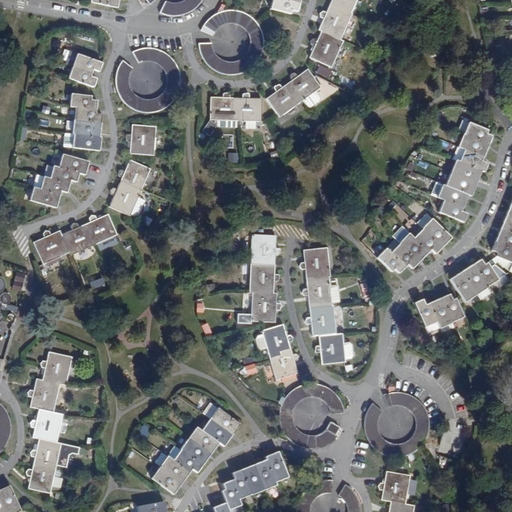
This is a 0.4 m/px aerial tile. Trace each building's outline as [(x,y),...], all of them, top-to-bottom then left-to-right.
[(115,9),(117,0),(84,0),(84,3),(115,9)] [(184,0),(183,1),(180,2),(177,3),(174,3),(171,3),(168,2),(165,2),(160,14),(163,15),(166,16),(169,16),(172,16),(175,16),(177,16),(180,16),(183,15),(186,14),(189,13),(191,11),(193,10),(195,8),(197,6),(199,4),(201,2),(202,0),(144,0),(145,1),(146,3),(148,4),(148,5),(154,0),(184,0)] [(296,12),(298,1),(292,0),(269,0),(268,8),(288,13),(289,11),(296,12)] [(321,31),(339,40),(351,14),(350,13),(340,8),(343,3),(337,0),(331,0),(325,14),(322,12),(318,14),(319,19),(322,20),(318,29),(321,31)] [(337,0),(343,3),(340,8),(350,13),(355,0),(337,0)] [(218,61),(216,59),(213,54),(212,51),(211,48),(211,45),(197,46),(197,48),(198,53),(199,56),(200,58),(201,61),(202,62),(204,64),(205,67),(208,69),(209,71),(211,72),(214,74),(216,75),(218,76),(220,77),(223,78),(225,78),(227,78),(230,78),(232,79),(235,79),(238,78),(240,77),(242,76),(245,75),(248,74),(250,73),(252,71),(253,70),(255,68),(256,67),(258,65),(259,64),(260,62),(261,60),(262,58),(263,56),(264,54),(264,53),(265,50),(265,48),(265,46),(265,44),(265,41),(264,38),(264,36),(263,34),(262,32),(261,29),(260,27),(259,25),(257,24),(255,22),(255,20),(254,20),(252,18),(250,17),(248,16),(246,14),(244,13),(242,12),(240,12),(238,11),(235,11),(233,11),(231,11),(229,11),(227,11),(225,11),(222,12),(220,12),(218,14),(216,14),(214,15),(213,16),(211,17),(209,18),(208,20),(206,22),(216,31),(218,29),(221,27),(224,26),(227,25),(230,25),(233,25),(236,25),(239,26),(242,27),(244,29),(246,31),(248,33),(250,36),(251,39),(252,42),(252,44),(251,47),(251,50),(250,53),(248,56),(246,58),(244,60),(242,62),(240,63),(237,64),(234,65),(231,65),(229,65),(226,65),(223,64),(220,62),(218,61)] [(342,41),(339,40),(321,31),(315,42),(313,40),(312,40),(311,40),(310,40),(309,41),(309,42),(308,43),(308,44),(309,45),(310,46),(311,47),(313,48),(309,57),(320,62),(330,67),(342,41)] [(137,98),(134,96),(132,93),(130,91),(129,88),(128,84),(128,81),(128,78),(129,75),(130,72),(131,70),(133,68),(122,59),(120,63),(117,68),(116,73),(115,79),(115,86),(116,91),(120,99),(124,105),(129,109),(135,112),(142,114),(148,115),(155,114),(163,111),(169,107),(174,103),(178,96),(181,90),(182,84),(182,77),(181,72),(179,67),(177,62),(173,57),(168,53),(162,50),(157,48),(152,47),(146,47),(141,48),(136,49),(132,51),(139,63),(141,62),(143,61),(146,61),(149,60),(152,61),(156,62),(158,63),(160,64),(163,66),(165,69),(166,71),(168,74),(168,77),(169,80),(169,83),(168,86),(167,89),(166,92),(164,94),(162,96),(159,98),(156,99),(153,101),(150,101),(147,101),(144,101),(142,100),(139,99),(137,98)] [(77,54),(72,66),(91,73),(92,70),(98,72),(101,64),(77,54)] [(319,65),(317,73),(330,77),(332,69),(319,65)] [(91,73),(72,66),(68,78),(91,87),(95,79),(89,77),(91,73)] [(291,80),(284,86),(291,95),(296,91),(302,100),(314,91),(319,88),(312,78),(307,70),(297,77),(294,74),(294,73),(293,73),(292,72),(291,73),(290,73),(289,75),(289,76),(289,77),(290,78),(291,80)] [(291,95),(284,86),(279,89),(277,87),(276,86),(275,86),(273,86),(272,87),(272,88),(272,89),(272,90),(272,91),(274,93),(267,98),(280,116),(302,100),(296,91),(291,95)] [(236,120),(239,120),(239,109),(233,108),(234,97),(225,97),(225,95),(225,93),(225,92),(224,92),(224,91),(223,91),(222,91),(221,91),(221,92),(220,92),(220,93),(219,94),(219,97),(212,97),(212,119),(217,119),(216,125),(236,125),(236,120)] [(239,109),(239,120),(261,120),(262,98),(249,98),(249,95),(249,94),(248,93),(248,92),(247,92),(246,91),(245,91),(244,92),(244,93),(243,93),(243,94),(242,94),(242,98),(234,97),(233,108),(239,109)] [(302,100),(308,108),(318,101),(319,97),(314,91),(302,100)] [(73,107),(95,109),(96,101),(90,99),(90,96),(71,94),(70,107),(73,107)] [(95,109),(73,107),(72,120),(99,123),(100,114),(95,113),(95,109)] [(464,133),(489,143),(492,135),(486,133),(488,129),(462,119),(457,131),(464,133)] [(98,136),(99,123),(72,120),(72,134),(98,136)] [(154,155),(155,155),(156,126),(133,124),(132,138),(127,137),(126,137),(125,138),(125,139),(125,140),(125,142),(126,143),(127,143),(132,144),(130,154),(154,155)] [(98,136),(72,134),(63,133),(62,145),(71,146),(98,149),(100,136),(98,136)] [(489,143),(463,133),(458,146),(484,156),(489,143)] [(484,156),(458,146),(453,159),(481,170),(484,171),(487,162),(482,160),(484,156)] [(239,162),(239,153),(229,152),(229,162),(239,162)] [(59,167),(79,174),(83,176),(88,163),(63,154),(59,167)] [(122,177),(118,185),(128,189),(130,184),(141,188),(150,168),(130,159),(124,171),(121,170),(119,170),(118,170),(117,170),(116,171),(116,172),(116,173),(116,174),(117,175),(118,176),(122,177)] [(457,160),(452,172),(477,182),(481,170),(457,160)] [(79,174),(59,167),(53,166),(52,166),(48,165),(44,177),(69,185),(70,180),(76,182),(79,174)] [(477,182),(452,172),(447,186),(468,194),(471,195),(477,182)] [(69,185),(44,177),(38,175),(34,187),(59,196),(61,191),(66,193),(69,185)] [(128,189),(118,185),(116,191),(112,189),(108,191),(109,196),(113,197),(109,206),(129,214),(141,188),(130,184),(128,189)] [(437,196),(444,198),(463,206),(468,194),(447,186),(442,184),(437,196)] [(59,196),(34,187),(29,200),(55,208),(59,196)] [(463,206),(444,198),(439,211),(463,221),(467,212),(462,210),(463,206)] [(422,228),(441,246),(451,237),(431,218),(426,213),(417,223),(422,228)] [(91,222),(81,226),(85,236),(92,233),(97,244),(117,235),(107,214),(97,219),(95,216),(91,214),(89,218),(91,222)] [(511,219),(506,217),(501,229),(511,233),(511,219)] [(70,231),(60,235),(69,254),(70,257),(97,244),(92,233),(85,236),(81,226),(76,229),(74,225),(70,224),(68,228),(70,231)] [(408,232),(403,227),(394,237),(398,242),(418,261),(428,251),(413,237),(408,232)] [(441,246),(422,228),(413,237),(428,251),(430,248),(435,253),(441,246)] [(511,233),(501,229),(496,243),(511,249),(511,233)] [(69,254),(60,235),(59,231),(48,236),(46,233),(42,231),(40,235),(41,239),(33,243),(43,265),(69,254)] [(251,236),(250,263),(274,264),(274,253),(278,253),(279,253),(280,251),(281,250),(280,248),(279,247),(278,246),(274,246),(275,237),(251,236)] [(418,261),(398,242),(394,237),(385,246),(405,265),(407,263),(412,268),(418,261)] [(511,249),(496,243),(492,250),(499,253),(498,257),(492,260),(499,266),(504,260),(508,261),(503,269),(511,276),(511,249)] [(405,265),(385,246),(376,256),(391,270),(394,268),(398,272),(405,265)] [(305,267),(307,284),(319,283),(318,277),(328,276),(329,276),(326,247),(303,248),(304,261),(300,261),(298,264),(301,268),(305,267)] [(483,259),(474,265),(488,286),(500,278),(508,273),(496,264),(492,267),(489,262),(486,263),(483,259)] [(249,293),(252,293),(272,294),(273,282),(276,282),(278,282),(279,280),(280,278),(280,277),(279,276),(277,275),(273,275),(274,264),(250,263),(249,293)] [(474,265),(462,272),(477,294),(480,299),(489,292),(486,287),(488,286),(474,265)] [(477,294),(462,272),(451,279),(466,301),(477,294)] [(15,281),(22,284),(25,276),(17,274),(15,281)] [(319,283),(307,284),(307,290),(303,291),(301,294),(303,298),(308,297),(309,306),(331,304),(328,276),(318,277),(319,283)] [(13,307),(12,307),(5,307),(6,306),(6,305),(8,305),(9,304),(10,302),(11,300),(10,298),(10,297),(8,296),(6,295),(5,295),(3,295),(2,296),(0,295),(1,294),(3,294),(4,293),(5,291),(6,290),(7,288),(7,286),(7,284),(6,282),(5,281),(3,279),(1,278),(0,278),(0,321),(1,320),(1,318),(0,315),(0,314),(0,311),(0,312),(11,313),(16,315),(18,309),(13,307)] [(364,298),(371,296),(368,282),(361,284),(364,298)] [(14,283),(12,290),(20,292),(22,285),(14,283)] [(272,294),(252,293),(250,322),(257,322),(273,323),(274,311),(277,312),(278,311),(280,310),(280,309),(280,307),(279,306),(278,305),(274,305),(274,294),(272,294)] [(439,298),(452,323),(452,324),(465,318),(464,316),(459,305),(456,298),(453,299),(450,293),(439,298)] [(414,302),(425,326),(428,332),(439,327),(436,321),(427,303),(424,298),(414,302)] [(452,323),(439,298),(427,303),(436,321),(440,329),(451,324),(452,323)] [(333,304),(331,304),(309,306),(310,319),(306,320),(304,323),(306,326),(311,326),(312,336),(317,336),(336,334),(333,304)] [(260,332),(268,359),(280,356),(278,349),(289,346),(288,341),(291,340),(293,336),(289,334),(286,334),(283,325),(260,332)] [(336,334),(317,336),(319,349),(316,349),(315,350),(314,351),(313,353),(314,355),(316,355),(319,355),(320,364),(344,362),(341,333),(336,334)] [(280,356),(268,359),(275,381),(298,374),(294,363),(297,362),(299,358),(295,355),(292,356),(289,346),(278,349),(280,356)] [(45,369),(42,380),(59,384),(65,385),(72,358),(49,353),(46,362),(43,362),(39,364),(41,368),(45,369)] [(247,374),(257,373),(256,364),(247,365),(247,374)] [(59,384),(42,380),(37,379),(34,390),(30,389),(26,392),(28,396),(32,397),(30,407),(39,409),(53,412),(59,384)] [(299,433),(296,431),(294,429),(291,426),(290,423),(289,420),(288,417),(288,413),(288,410),(289,406),(291,404),(292,401),(295,399),(297,397),(300,395),(303,394),(306,394),(309,394),(312,394),(316,395),(318,396),(320,398),(323,400),(325,403),(326,405),(327,408),(328,410),(328,412),(329,414),(341,415),(341,411),(341,408),(340,404),(338,399),(335,395),(332,391),(328,387),(320,383),(316,381),(310,381),(305,381),(300,382),(295,383),(290,386),(286,389),(283,392),(279,397),(277,402),(275,407),(275,408),(274,413),(275,419),(276,425),(278,430),(281,435),(285,439),(290,442),(294,445),(300,447),(305,448),(311,448),(315,447),(321,445),(325,443),(329,440),(334,436),(332,435),(335,431),(337,426),(327,422),(326,425),(323,428),(321,430),(318,432),(315,433),(312,434),(309,435),(306,435),(302,434),(299,433)] [(421,402),(418,398),(417,398),(413,395),(409,393),(404,392),(400,391),(395,391),(391,392),(387,392),(383,394),(380,396),(386,406),(390,405),(393,404),(396,403),(400,403),(402,404),(404,405),(407,406),(410,408),(412,410),(414,412),(415,415),(416,418),(417,421),(417,424),(417,427),(416,430),(415,433),(413,435),(412,438),(409,440),(406,442),(404,443),(401,444),(398,444),(397,444),(395,444),(393,444),(390,443),(386,441),(384,440),(381,437),(380,435),(378,432),(377,428),(376,425),(376,422),(377,418),(378,416),(379,413),(381,411),(371,403),(369,406),(366,411),(365,416),(364,421),(364,426),(365,431),(367,437),(369,442),(373,446),(377,450),(381,452),(383,453),(386,454),(390,456),(392,456),(395,456),(399,456),(404,456),(409,454),(412,453),(414,451),(416,450),(420,447),(423,443),(426,439),(428,434),(429,429),(429,424),(429,419),(428,414),(426,410),(424,405),(421,402)] [(200,414),(207,418),(231,434),(238,422),(215,407),(208,403),(200,414)] [(0,453),(2,451),(6,446),(8,441),(10,434),(11,429),(10,423),(9,419),(8,415),(6,411),(3,407),(0,404),(0,453)] [(39,438),(56,441),(62,414),(53,412),(39,409),(37,421),(33,420),(29,423),(31,427),(35,428),(33,437),(39,438)] [(231,434),(207,418),(200,430),(218,442),(223,445),(231,434)] [(187,439),(210,454),(218,442),(200,430),(195,427),(187,439)] [(56,441),(39,438),(35,451),(32,450),(28,453),(30,457),(34,458),(32,466),(42,469),(44,462),(55,465),(63,467),(67,452),(59,450),(61,442),(56,441)] [(210,454),(187,439),(180,450),(181,451),(203,465),(210,454)] [(80,454),(94,457),(95,450),(82,447),(80,454)] [(198,473),(203,465),(181,451),(174,462),(191,473),(193,470),(198,473)] [(266,460),(275,482),(288,478),(281,457),(278,452),(265,457),(266,460)] [(161,469),(184,484),(191,473),(174,462),(168,458),(161,469)] [(266,460),(254,464),(263,489),(275,485),(275,482),(266,460)] [(53,477),(55,465),(44,462),(42,469),(32,466),(30,473),(27,472),(24,474),(25,478),(29,479),(27,488),(49,493),(51,487),(59,487),(60,481),(59,478),(53,477)] [(251,493),(263,489),(254,464),(242,469),(251,493)] [(404,469),(387,468),(382,467),(380,479),(376,478),(373,482),(376,485),(379,486),(380,486),(379,495),(386,495),(402,497),(404,469)] [(184,484),(161,469),(154,481),(176,496),(184,484)] [(232,479),(239,498),(251,493),(242,469),(232,472),(234,478),(232,479)] [(226,502),(228,508),(241,504),(239,498),(232,479),(222,483),(224,488),(221,489),(226,502)] [(308,488),(304,491),(301,495),(298,501),(296,505),(296,507),(295,511),(360,511),(359,506),(358,502),(356,498),(353,494),(350,491),(347,488),(343,486),(337,496),(339,498),(344,501),(346,504),(347,506),(348,510),(348,511),(308,511),(310,506),(312,503),(314,500),(316,499),(318,497),(322,496),(325,494),(327,495),(331,494),(333,483),(327,482),(322,482),(317,484),(312,485),(312,486),(308,488)] [(0,490),(0,503),(4,511),(19,511),(8,486),(0,490)] [(409,511),(411,498),(402,497),(386,495),(385,508),(382,507),(378,510),(379,511),(409,511)] [(138,511),(164,511),(162,500),(137,505),(138,511)] [(213,506),(214,511),(229,511),(228,508),(226,502),(213,506)]
